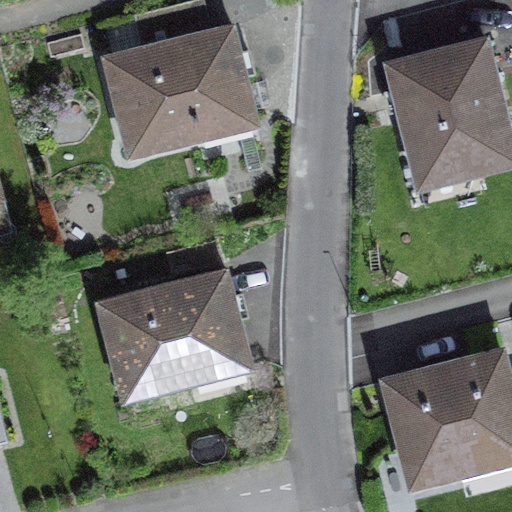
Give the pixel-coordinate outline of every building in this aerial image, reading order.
[(246,22),(116,54),(141,155),(271,123),(246,22)] [(511,71),(503,36),(400,62),(432,187),(511,167),(511,71)] [(0,239),(22,234),(0,144),(0,239)] [(238,265),(110,301),(138,403),(266,367),(238,265)] [(511,348),(396,376),(423,486),(511,463),(511,348)] [(0,438),(12,436),(0,387),(0,438)]
